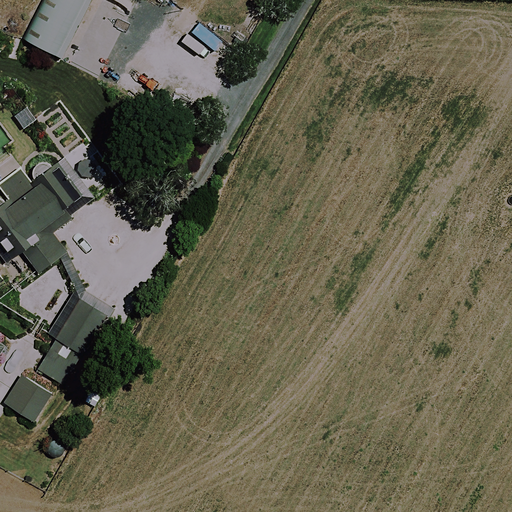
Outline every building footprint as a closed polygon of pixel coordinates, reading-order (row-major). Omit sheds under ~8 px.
[(91,0),(44,0),(25,39),(62,58),(91,0)] [(39,121),(28,107),(14,117),(24,131),(39,121)] [(0,209),(0,257),(7,266),(23,253),(41,274),(68,251),(48,226),(80,199),(54,167),(32,185),(21,171),(2,187),(12,199),(0,209)] [(112,310),(85,294),(38,369),(64,385),(112,310)] [(51,396),(23,378),(6,404),(35,422),(51,396)]
